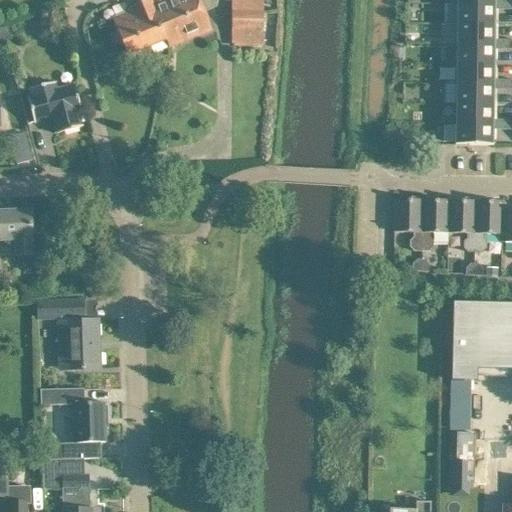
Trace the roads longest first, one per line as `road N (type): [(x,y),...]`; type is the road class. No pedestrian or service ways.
road 1 (residential): [(0,194),(119,198),(148,248),(143,511)]
road 2 (residential): [(511,188),(378,178)]
